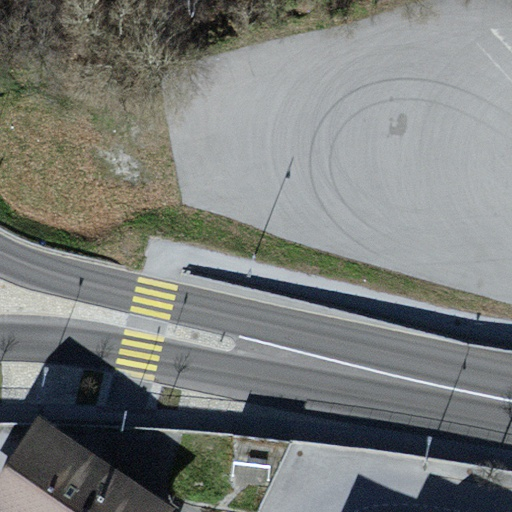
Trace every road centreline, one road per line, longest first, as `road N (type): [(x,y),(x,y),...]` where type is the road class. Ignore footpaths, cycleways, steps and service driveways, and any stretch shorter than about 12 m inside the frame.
road 1 (primary): [(511,388),(150,299),(0,252)]
road 2 (primary): [(0,343),(136,356),(511,426)]
